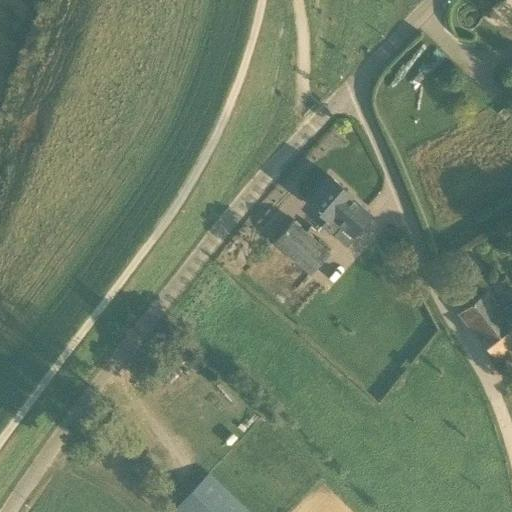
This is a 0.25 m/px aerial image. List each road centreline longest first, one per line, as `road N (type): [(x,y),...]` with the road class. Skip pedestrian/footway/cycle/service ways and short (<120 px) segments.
road 1 (track): [(260,0),(223,112),(184,189),(0,439)]
road 2 (unclassified): [(7,511),(140,328),(314,124)]
road 3 (residential): [(496,398),(445,307),(363,118),(342,94)]
road 4 (residential): [(342,94),(437,0)]
road 5 (track): [(296,0),(304,31),(301,90),(314,124)]
